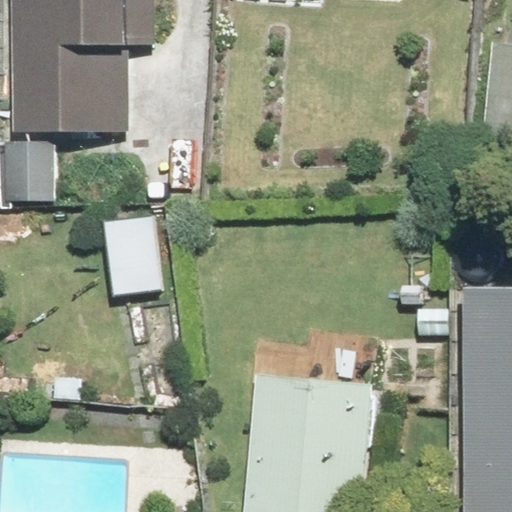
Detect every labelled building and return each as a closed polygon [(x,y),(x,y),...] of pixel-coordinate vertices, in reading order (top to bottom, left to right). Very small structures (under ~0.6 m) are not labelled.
[(25,0),(27,127),(143,126),(142,43),(164,42),(163,0),(25,0)] [(511,45),(496,44),(490,142),(511,142),(511,45)] [(160,213),(110,219),(121,303),(171,296),(160,213)] [(511,511),(511,279),(481,279),(479,511),(511,511)] [(377,511),(388,376),(263,367),(252,511),(377,511)]
